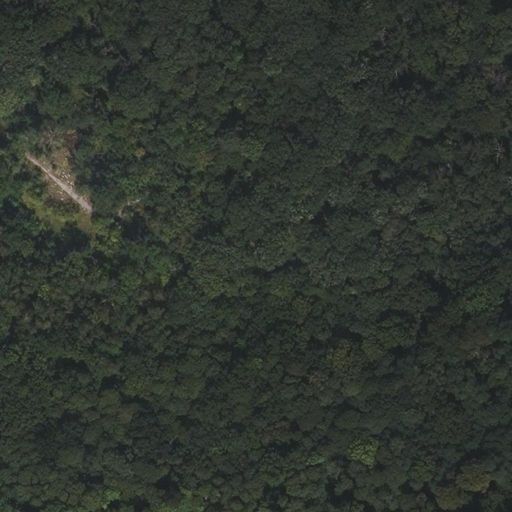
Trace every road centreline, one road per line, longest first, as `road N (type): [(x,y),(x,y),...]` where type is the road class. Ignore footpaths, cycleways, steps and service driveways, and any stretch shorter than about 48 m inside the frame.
road 1 (track): [(0,351),(92,373),(149,372),(254,348),(382,366),(511,355)]
road 2 (track): [(171,0),(162,164)]
